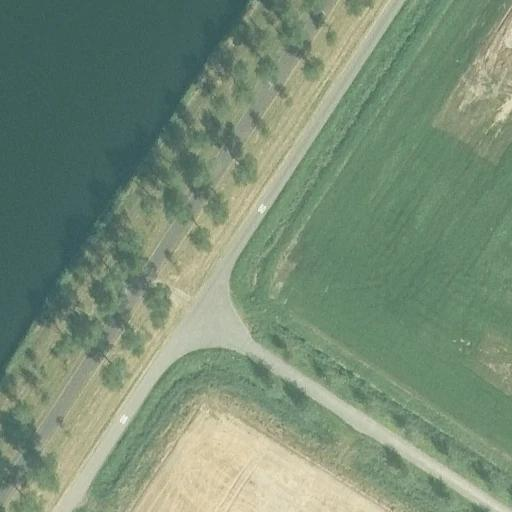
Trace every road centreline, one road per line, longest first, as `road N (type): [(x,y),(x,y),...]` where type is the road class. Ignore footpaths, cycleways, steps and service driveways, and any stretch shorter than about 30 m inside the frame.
road 1 (unclassified): [(199,313),(400,0)]
road 2 (unclassified): [(511,510),(199,313)]
road 3 (unclassified): [(66,511),(199,313)]
